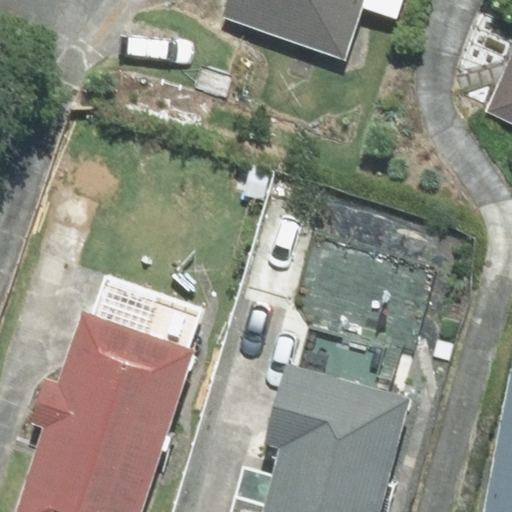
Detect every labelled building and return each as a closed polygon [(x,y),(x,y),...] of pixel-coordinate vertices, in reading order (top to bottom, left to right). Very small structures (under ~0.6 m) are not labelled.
[(359,0),(236,0),(229,19),(338,59),(359,0)] [(511,66),(489,116),(511,126),(511,66)] [(141,511),(191,358),(75,320),(12,511),(141,511)] [(511,511),(511,368),(509,367),(482,511),(511,511)] [(384,511),(409,406),(284,376),(251,511),(384,511)]
